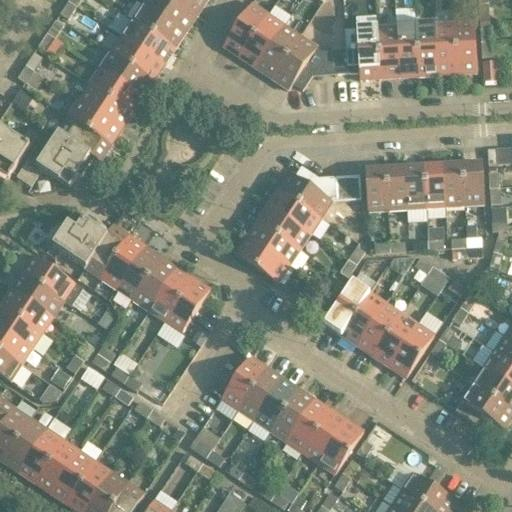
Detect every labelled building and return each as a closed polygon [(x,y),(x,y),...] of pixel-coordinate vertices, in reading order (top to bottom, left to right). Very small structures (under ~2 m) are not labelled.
[(70,0),(68,5),(76,10),(82,0),(70,0)] [(148,0),(143,8),(185,36),(196,20),(165,0),(148,0)] [(165,0),(196,20),(206,3),(200,0),(165,0)] [(68,5),(59,18),(67,23),(76,10),(68,5)] [(489,22),(488,7),(478,7),(479,23),(489,22)] [(132,24),(175,52),(185,36),(143,8),(132,24)] [(268,19),(251,8),(223,50),(239,61),(268,19)] [(268,19),(239,61),(255,72),(284,29),(291,19),(275,8),(268,19)] [(414,11),(395,12),(396,30),(399,81),(418,80),(415,29),(414,11)] [(118,15),(108,30),(122,40),(164,68),(175,52),(132,24),(118,15)] [(357,32),(345,33),(346,53),(347,77),(359,77),(360,84),(380,82),(377,31),(376,31),(375,19),(356,20),(357,32)] [(46,37),(55,42),(63,29),(55,24),(46,37)] [(456,78),(476,77),(474,26),(453,27),(456,78)] [(437,79),(456,78),(453,27),(434,28),(437,79)] [(418,80),(437,79),(434,28),(415,29),(418,80)] [(271,83),(300,40),(284,29),(255,72),(271,83)] [(480,46),(490,45),(489,29),(479,30),(480,46)] [(380,82),(399,81),(396,30),(377,31),(380,82)] [(38,49),(38,50),(46,55),(55,42),(46,37),(38,49)] [(111,56),(153,84),(164,68),(122,40),(111,56)] [(321,54),(300,40),(271,83),(288,94),(292,88),(302,94),(312,79),(324,79),(322,54),(321,54)] [(491,60),(490,45),(480,46),(481,61),(491,60)] [(335,78),(347,77),(346,53),(334,54),(335,78)] [(324,79),(335,78),(334,54),(322,54),(324,79)] [(42,61),(34,56),(25,69),(34,74),(42,61)] [(100,72),(143,100),(153,84),(111,56),(100,72)] [(494,84),(496,84),(498,84),(497,65),(482,66),(483,85),(494,84)] [(34,74),(25,69),(17,82),(25,87),(34,74)] [(89,88),(132,116),(143,100),(100,72),(89,88)] [(79,104),(122,132),(132,116),(89,88),(79,104)] [(35,99),(23,91),(13,104),(26,113),(35,99)] [(68,120),(111,149),(122,132),(79,104),(68,120)] [(26,118),(12,108),(3,121),(17,131),(26,118)] [(100,165),(111,149),(68,120),(57,136),(100,165)] [(0,130),(0,157),(12,139),(0,130)] [(12,139),(0,157),(0,177),(7,182),(37,138),(28,132),(20,144),(12,139)] [(33,155),(16,180),(30,190),(42,173),(68,191),(82,170),(86,173),(91,165),(98,170),(101,166),(100,165),(57,136),(41,161),(33,155)] [(498,167),(497,152),(487,153),(487,168),(498,167)] [(482,167),(461,168),(464,209),(484,207),(482,167)] [(445,210),(464,209),(461,168),(442,169),(445,210)] [(442,169),(423,170),(426,211),(445,210),(442,169)] [(277,193),(320,221),(331,205),(337,204),(335,181),(318,182),(301,170),(295,180),(289,176),(277,193)] [(423,170),(404,172),(406,212),(407,226),(426,225),(426,211),(423,170)] [(404,172),(385,173),(387,213),(406,212),(404,172)] [(367,214),(387,213),(385,173),(365,174),(367,214)] [(498,176),(489,176),(488,176),(489,192),(499,191),(498,176)] [(347,180),(349,204),(361,203),(359,179),(347,180)] [(335,181),(337,204),(349,204),(347,180),(335,181)] [(500,207),(499,191),(489,192),(490,207),(500,207)] [(267,209),(309,237),(320,221),(277,193),(267,209)] [(257,225),(299,253),(309,237),(267,209),(257,225)] [(113,228),(114,227),(109,224),(105,231),(97,226),(94,230),(73,216),(53,247),(45,242),(38,252),(54,264),(62,252),(85,268),(85,269),(113,228)] [(499,225),(499,235),(507,234),(506,224),(499,225)] [(246,241),(288,269),(299,253),(257,225),(246,241)] [(499,225),(491,225),(492,235),(499,235),(499,225)] [(113,228),(85,269),(102,281),(129,239),(113,228)] [(466,241),(476,241),(475,228),(465,229),(466,241)] [(129,239),(102,281),(118,291),(145,250),(129,239)] [(466,241),(466,252),(482,251),(481,240),(476,241),(466,241)] [(497,240),(493,255),(502,258),(506,243),(497,240)] [(246,241),(235,258),(277,286),(288,269),(246,241)] [(451,252),(466,252),(466,241),(450,242),(451,252)] [(427,244),(428,254),(443,253),(442,243),(427,244)] [(412,255),(428,254),(427,244),(412,245),(412,255)] [(405,255),(404,245),(389,246),(390,256),(405,255)] [(374,257),(390,256),(389,246),(373,247),(374,257)] [(161,261),(145,250),(118,291),(133,302),(161,261)] [(364,256),(356,250),(348,263),(356,268),(364,256)] [(466,252),(467,261),(482,261),(482,251),(466,252)] [(467,261),(466,252),(451,252),(452,262),(467,261)] [(498,273),(502,258),(493,255),(489,270),(498,273)] [(32,259),(21,276),(63,304),(71,309),(72,309),(81,294),(82,293),(74,287),(32,259)] [(161,261),(133,302),(149,313),(177,271),(161,261)] [(416,261),(395,262),(396,275),(404,279),(416,261)] [(427,278),(432,270),(419,261),(414,270),(427,278)] [(348,281),(356,268),(348,263),(339,276),(348,281)] [(445,279),(432,270),(427,278),(440,287),(445,279)] [(177,271),(149,313),(165,324),(193,282),(177,271)] [(479,282),(485,286),(490,278),(484,274),(479,282)] [(21,276),(10,292),(53,320),(63,304),(21,276)] [(329,320),(324,328),(341,339),(369,296),(368,296),(374,286),(359,277),(353,286),(352,285),(329,320)] [(497,282),(490,278),(485,286),(491,291),(497,282)] [(182,336),(210,294),(193,282),(165,324),(182,336)] [(335,300),(343,287),(335,282),(326,295),(335,300)] [(447,292),(459,300),(460,300),(465,292),(452,283),(447,292)] [(0,308),(42,336),(53,320),(10,292),(0,306),(0,308)] [(326,313),(335,300),(326,295),(318,308),(326,313)] [(385,307),(369,296),(341,339),(357,349),(385,307)] [(460,310),(468,316),(477,303),(468,298),(460,310)] [(373,360),(401,318),(385,307),(357,349),(373,360)] [(0,308),(0,331),(31,352),(42,336),(0,308)] [(460,310),(451,323),(459,329),(468,316),(460,310)] [(417,328),(389,371),(405,382),(434,339),(442,327),(425,315),(417,328)] [(112,322),(103,316),(96,326),(105,332),(112,322)] [(417,328),(401,318),(373,360),(389,371),(417,328)] [(439,342),(447,348),(455,335),(447,330),(439,342)] [(0,354),(20,368),(31,352),(0,331),(0,354)] [(207,337),(198,331),(191,343),(200,349),(207,337)] [(90,333),(85,341),(94,347),(99,339),(90,333)] [(494,356),(511,367),(511,344),(505,340),(494,356)] [(439,342),(429,355),(438,361),(447,348),(439,342)] [(75,358),(83,364),(92,351),(83,346),(75,358)] [(97,357),(110,365),(115,357),(102,349),(97,357)] [(0,378),(9,385),(20,368),(0,354),(0,378)] [(483,372),(511,390),(511,367),(494,356),(483,372)] [(104,374),(107,369),(110,365),(97,357),(91,366),(104,374)] [(66,372),(74,377),(83,364),(75,358),(66,372)] [(221,402),(215,412),(232,423),(238,414),(266,371),(249,360),(221,402)] [(79,381),(94,392),(102,380),(87,370),(79,381)] [(122,386),(128,378),(116,370),(110,379),(122,386)] [(282,382),(266,371),(238,414),(254,424),(282,382)] [(473,388),(511,414),(511,390),(483,372),(473,388)] [(61,373),(53,384),(63,390),(71,379),(61,373)] [(141,386),(128,378),(122,386),(136,395),(141,386)] [(254,424),(248,434),(264,444),(270,435),(298,392),(282,382),(254,424)] [(115,401),(120,392),(107,384),(102,392),(115,401)] [(61,394),(48,386),(38,401),(41,403),(55,402),(61,394)] [(511,414),(473,388),(455,414),(482,432),(488,422),(504,433),(511,420),(511,414)] [(133,401),(120,392),(115,401),(128,409),(133,401)] [(314,403),(298,392),(270,435),(286,445),(314,403)] [(0,402),(0,434),(15,412),(0,402)] [(302,456),(330,414),(314,403),(286,445),(302,456)] [(152,414),(139,405),(134,413),(147,422),(152,414)] [(15,412),(0,434),(0,464),(2,466),(31,423),(15,412)] [(152,414),(147,422),(160,430),(165,422),(152,414)] [(346,424),(330,414),(302,456),(318,467),(346,424)] [(31,423),(2,466),(18,476),(47,433),(31,423)] [(335,478),(363,435),(346,424),(318,467),(335,478)] [(18,476),(34,487),(62,444),(47,433),(18,476)] [(62,444),(34,487),(50,498),(79,455),(62,444)] [(373,450),(364,444),(356,456),(364,462),(373,450)] [(206,462),(212,454),(198,445),(193,453),(206,462)] [(224,462),(212,454),(206,462),(218,470),(224,462)] [(79,455),(50,498),(66,508),(95,466),(79,455)] [(203,467),(190,458),(184,467),(197,475),(203,467)] [(342,477),(350,483),(359,469),(351,464),(342,477)] [(384,482),(398,491),(409,474),(395,465),(384,482)] [(95,466),(66,508),(72,511),(86,511),(111,476),(95,466)] [(203,467),(197,475),(210,484),(215,476),(203,467)] [(239,483),(244,475),(230,467),(225,474),(239,483)] [(256,483),(244,475),(239,483),(251,491),(256,483)] [(86,511),(110,511),(127,487),(111,476),(86,511)] [(342,477),(334,490),(342,495),(350,483),(342,477)] [(429,511),(450,511),(455,505),(413,477),(402,494),(429,511)] [(235,488),(222,480),(216,488),(229,496),(235,488)] [(127,487),(110,511),(134,511),(144,498),(127,487)] [(235,488),(229,496),(242,505),(247,497),(235,488)] [(262,488),(257,496),(271,505),(276,497),(262,488)] [(391,510),(394,511),(429,511),(402,494),(391,510)] [(321,509),(325,511),(330,511),(335,506),(338,501),(330,496),(321,509)] [(276,497),(271,505),(281,511),(283,511),(288,505),(276,497)] [(265,511),(267,510),(254,501),(248,509),(252,511),(265,511)]
